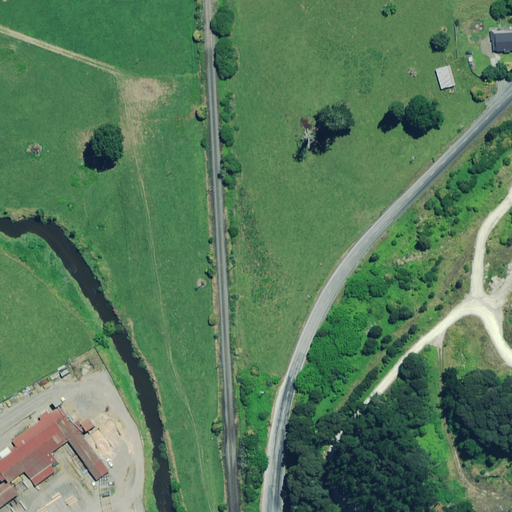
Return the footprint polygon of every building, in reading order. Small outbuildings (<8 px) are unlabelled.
[(511,31),(492,31),(491,41),(493,41),(493,52),(511,52),(511,31)] [(479,54),(479,36),(469,36),(470,54),(479,54)] [(453,86),(448,67),(437,70),(442,89),(453,86)] [(16,449),(0,459),(0,478),(6,486),(20,476),(28,487),(59,465),(49,452),(65,440),(96,482),(108,473),(66,413),(53,422),(48,414),(10,441),(16,449)] [(0,504),(11,497),(2,484),(0,484),(0,504)]
